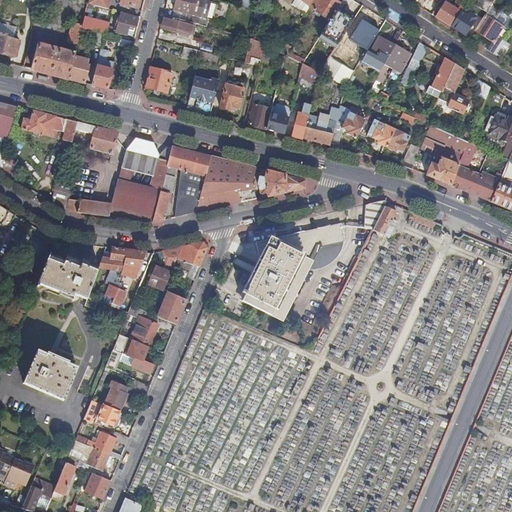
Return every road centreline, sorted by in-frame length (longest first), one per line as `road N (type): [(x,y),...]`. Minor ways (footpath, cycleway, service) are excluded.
road 1 (residential): [(219,221),(222,241),(109,511)]
road 2 (residential): [(0,186),(58,221),(105,231),(168,233),(219,221)]
road 3 (tertiary): [(511,304),(426,511)]
road 4 (secondary): [(127,113),(336,168)]
road 5 (secondary): [(336,168),(511,232)]
road 6 (residential): [(380,0),(511,83)]
road 7 (residential): [(219,221),(321,195),(336,168)]
road 8 (secondary): [(0,83),(127,113)]
